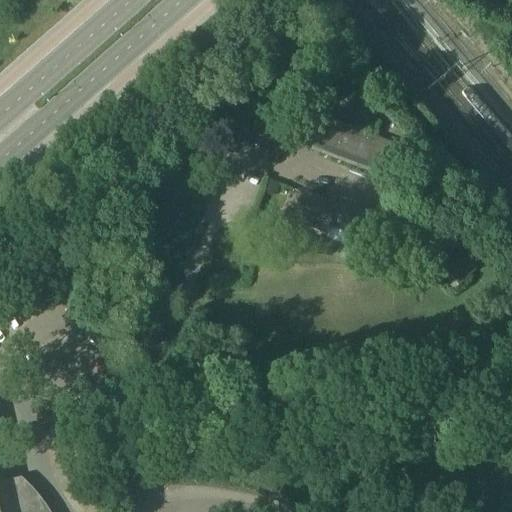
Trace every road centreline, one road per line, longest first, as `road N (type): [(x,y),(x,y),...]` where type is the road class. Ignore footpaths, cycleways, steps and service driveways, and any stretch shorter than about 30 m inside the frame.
road 1 (primary): [(0,157),(182,0)]
road 2 (primary): [(128,0),(0,112)]
